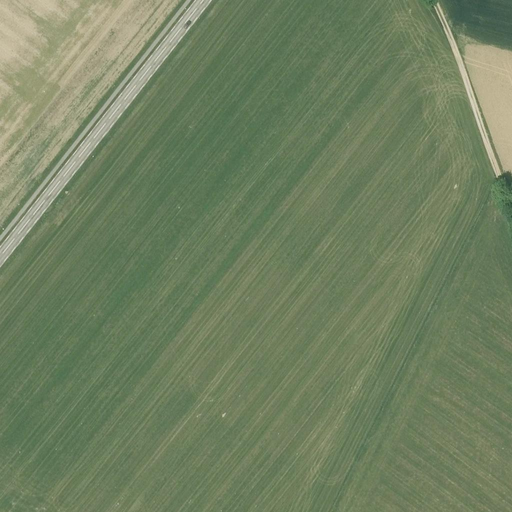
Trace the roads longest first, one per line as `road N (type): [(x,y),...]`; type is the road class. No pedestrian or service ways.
road 1 (secondary): [(0,257),(204,0)]
road 2 (track): [(433,0),(511,211)]
